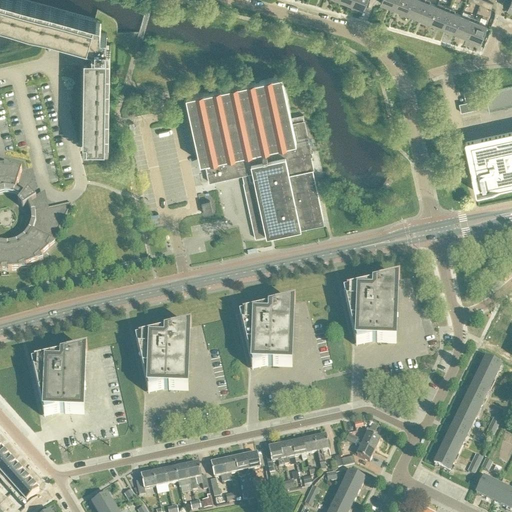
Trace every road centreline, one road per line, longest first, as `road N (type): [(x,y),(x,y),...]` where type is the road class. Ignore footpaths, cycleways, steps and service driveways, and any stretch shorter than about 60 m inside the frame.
road 1 (tertiary): [(0,331),(377,245)]
road 2 (residential): [(418,436),(366,410),(57,481)]
road 3 (residential): [(16,72),(46,197),(78,192),(73,152)]
road 4 (tertiary): [(236,0),(358,36),(386,56),(402,83)]
road 5 (tertiary): [(402,83),(433,227)]
road 6 (residential): [(455,317),(455,364),(418,436)]
road 7 (residential): [(73,152),(51,68),(16,72)]
